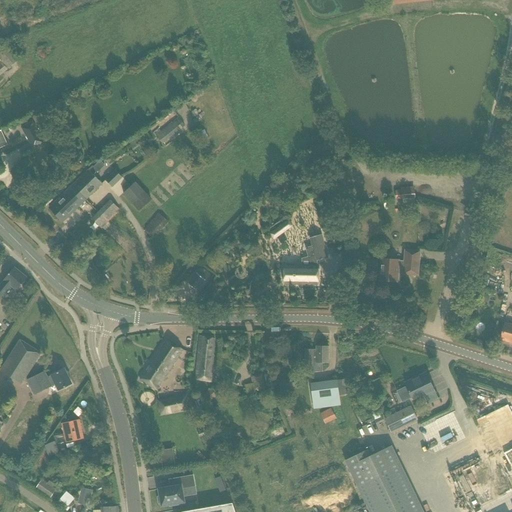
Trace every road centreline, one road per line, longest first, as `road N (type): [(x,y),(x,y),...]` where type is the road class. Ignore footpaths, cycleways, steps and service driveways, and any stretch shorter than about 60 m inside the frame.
road 1 (tertiary): [(511,368),(369,324),(116,313)]
road 2 (track): [(511,127),(448,347)]
road 3 (tertiary): [(134,511),(124,436),(97,358)]
road 4 (tertiary): [(96,306),(53,279),(0,226)]
